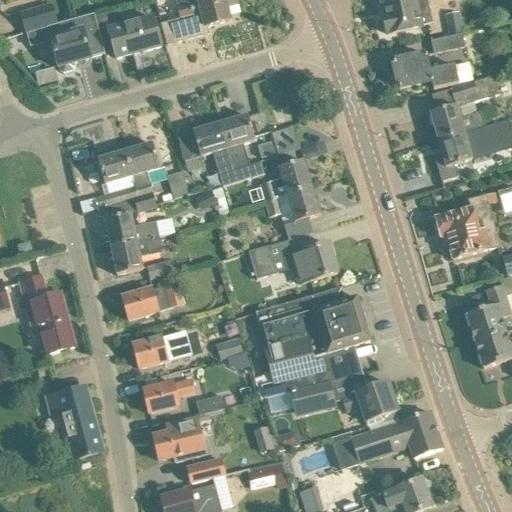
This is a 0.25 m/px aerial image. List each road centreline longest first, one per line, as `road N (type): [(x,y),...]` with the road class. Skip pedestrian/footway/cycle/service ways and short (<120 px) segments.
road 1 (secondary): [(461,440),(328,42)]
road 2 (residential): [(129,511),(90,291),(46,127)]
road 3 (residential): [(328,42),(111,100),(46,127)]
